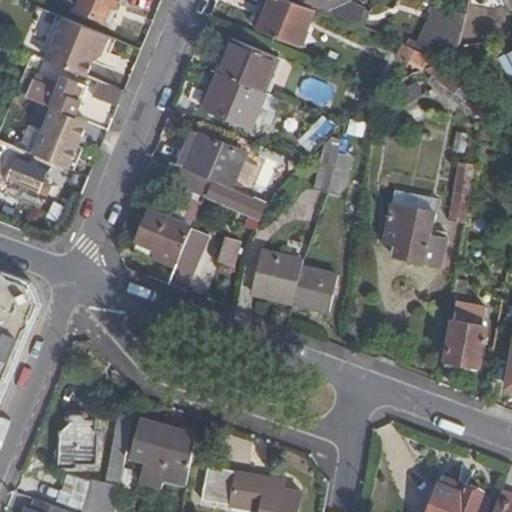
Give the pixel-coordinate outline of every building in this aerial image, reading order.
[(84,0),(79,12),(110,24),(119,0),(84,0)] [(273,0),(261,32),(303,49),(318,13),(286,0),(273,0)] [(423,50),(442,57),(459,48),(466,13),(442,3),(423,50)] [(66,18),(48,60),(89,77),(98,54),(103,57),(111,37),(66,18)] [(236,38),(221,74),(266,93),(281,57),(236,38)] [(256,130),(270,95),(266,93),(221,74),(207,108),(256,130)] [(28,98),(78,119),(84,103),(76,100),(81,84),(64,77),(58,94),(34,83),(28,98)] [(366,94),(375,86),(355,77),(351,88),(366,94)] [(327,103),(334,88),(310,78),(303,93),(327,103)] [(95,96),(120,106),(126,92),(101,82),(95,96)] [(22,147),(72,168),(75,159),(70,157),(75,146),(80,148),(85,136),(80,134),(85,122),(53,109),(44,132),(30,127),(22,147)] [(329,115),(308,137),(318,147),(339,125),(329,115)] [(90,124),(85,122),(80,134),(85,136),(90,124)] [(196,132),(182,165),(214,179),(236,188),(250,155),(196,132)] [(0,138),(0,182),(9,186),(10,182),(24,148),(0,138)] [(80,148),(75,146),(70,157),(75,159),(80,148)] [(341,156),(342,150),(328,146),(317,194),(330,197),(341,156)] [(37,153),(24,148),(10,182),(41,195),(53,165),(35,158),(37,153)] [(354,159),(341,156),(330,197),(345,200),(354,159)] [(182,165),(172,162),(164,179),(193,190),(192,192),(206,197),(214,179),(182,165)] [(451,224),(466,227),(476,168),(462,165),(451,224)] [(210,198),(267,221),(275,204),(261,197),(259,201),(217,183),(210,198)] [(396,194),(393,209),(426,216),(429,202),(396,194)] [(426,216),(393,209),(385,246),(412,253),(410,261),(443,269),(450,237),(435,234),(434,238),(422,236),(426,216)] [(157,257),(178,265),(186,245),(193,230),(150,213),(139,240),(160,250),(157,257)] [(186,245),(204,253),(210,238),(193,230),(186,245)] [(245,237),(230,232),(219,262),(228,264),(226,273),(234,275),(245,237)] [(178,265),(171,283),(189,290),(204,253),(186,245),(178,265)] [(257,295),(296,303),(305,264),(305,262),(265,253),(257,295)] [(305,264),(296,303),(335,311),(343,272),(305,264)] [(0,389),(14,356),(36,304),(29,288),(0,277),(0,389)] [(458,305),(455,322),(449,362),(482,368),(492,310),(458,305)] [(116,511),(135,413),(121,410),(109,481),(92,479),(86,511),(116,511)] [(187,483),(197,436),(142,416),(130,454),(147,459),(168,467),(166,477),(167,477),(187,483)] [(77,466),(97,466),(99,431),(95,431),(95,420),(83,419),(83,423),(69,423),(58,432),(58,469),(77,469),(77,466)] [(168,467),(147,459),(142,475),(165,483),(167,477),(166,477),(168,467)] [(261,511),(298,511),(302,491),(284,488),(285,479),(209,466),(202,500),(262,510),(261,511)] [(477,511),(485,493),(443,477),(430,511),(477,511)] [(511,511),(511,493),(504,490),(495,511),(511,511)] [(75,511),(36,498),(32,510),(26,508),(24,511),(75,511)]
